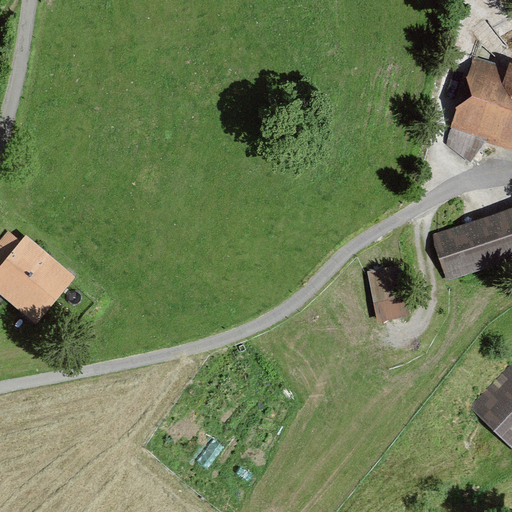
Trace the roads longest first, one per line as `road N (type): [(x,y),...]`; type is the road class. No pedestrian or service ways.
road 1 (unclassified): [(0,388),(236,336),(290,306),(351,245),(439,193),(511,179)]
road 2 (unclassified): [(0,139),(30,0)]
